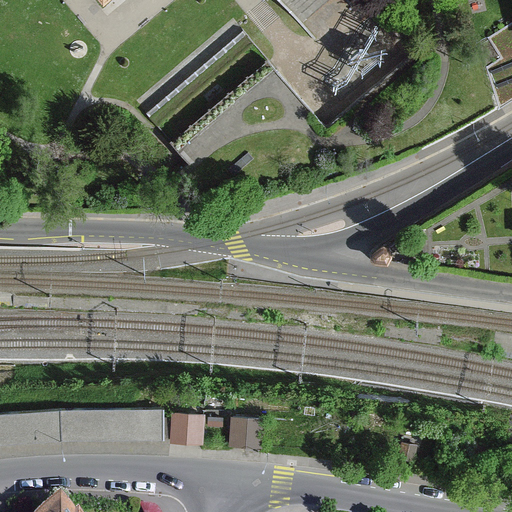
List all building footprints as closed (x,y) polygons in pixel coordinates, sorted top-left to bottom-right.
[(279,0),(289,12),(302,0),(279,0)] [(216,194),(314,111),(234,17),(136,99),(216,194)] [(511,97),(511,18),(488,34),(500,54),(486,63),(498,107),(511,97)] [(164,407),(60,409),(63,440),(164,439),(164,407)] [(60,409),(0,413),(0,445),(63,440),(60,409)] [(204,410),(172,409),(171,440),(203,441),(204,410)] [(264,416),(231,414),(229,443),(261,445),(264,416)] [(0,504),(0,511),(34,511),(26,502),(0,504)] [(68,511),(61,503),(50,511),(68,511)]
